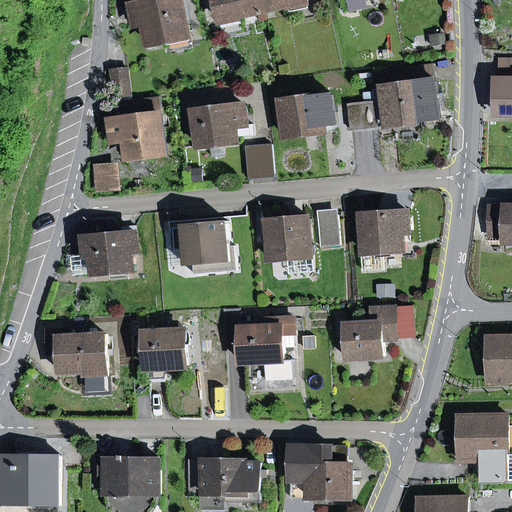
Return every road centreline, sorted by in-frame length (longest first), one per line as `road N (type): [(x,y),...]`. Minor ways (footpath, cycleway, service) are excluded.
road 1 (residential): [(0,426),(412,434)]
road 2 (residential): [(69,209),(465,177)]
road 3 (residential): [(69,209),(100,58),(102,0)]
road 4 (residential): [(0,396),(69,209)]
road 5 (residential): [(465,177),(469,0)]
road 6 (residential): [(447,313),(465,177)]
road 7 (residential): [(412,434),(447,313)]
